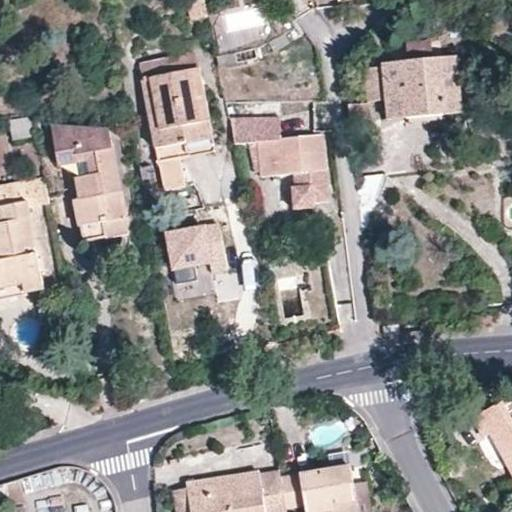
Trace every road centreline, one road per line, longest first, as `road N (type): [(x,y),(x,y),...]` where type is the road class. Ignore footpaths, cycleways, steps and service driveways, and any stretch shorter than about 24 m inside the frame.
road 1 (tertiary): [(122,430),(375,365)]
road 2 (residential): [(375,365),(439,511)]
road 3 (tertiary): [(375,365),(511,351)]
road 4 (tertiary): [(0,468),(122,430)]
